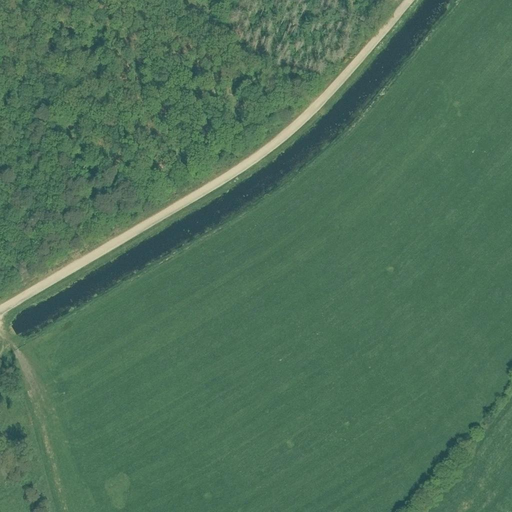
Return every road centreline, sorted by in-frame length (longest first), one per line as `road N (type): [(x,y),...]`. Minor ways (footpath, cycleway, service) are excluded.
road 1 (track): [(0,309),(261,154),(317,105),(408,0)]
road 2 (track): [(317,105),(274,70),(273,36),(248,0)]
